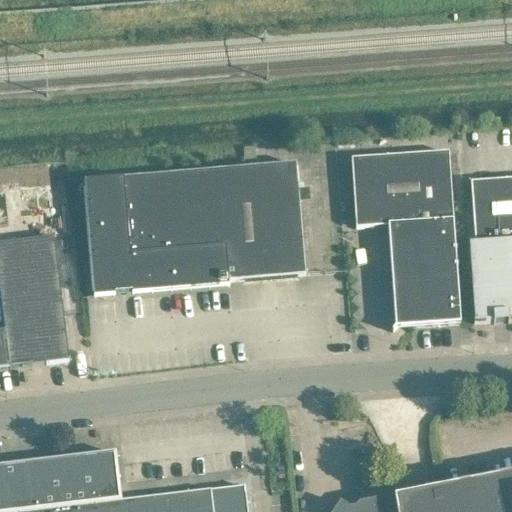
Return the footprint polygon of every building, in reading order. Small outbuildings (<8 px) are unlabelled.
[(255,170),(253,150),(241,150),(243,171),(84,185),(94,301),(229,289),(229,285),(306,279),(296,167),(255,170)] [(396,332),(461,327),(449,155),(351,162),(356,232),(388,230),(395,331),(392,334),(393,335),(396,332)] [(28,208),(54,207),(53,172),(0,173),(0,212),(28,211),(28,208)] [(468,248),(474,327),(511,324),(511,182),(470,185),(475,247),(468,248)] [(0,372),(70,364),(55,240),(0,246),(0,286),(6,334),(0,334),(0,372)] [(511,511),(511,412),(501,414),(507,511),(511,511)] [(444,511),(437,418),(341,425),(347,511),(444,511)] [(0,511),(247,511),(245,489),(122,504),(116,456),(0,469),(0,511)]
